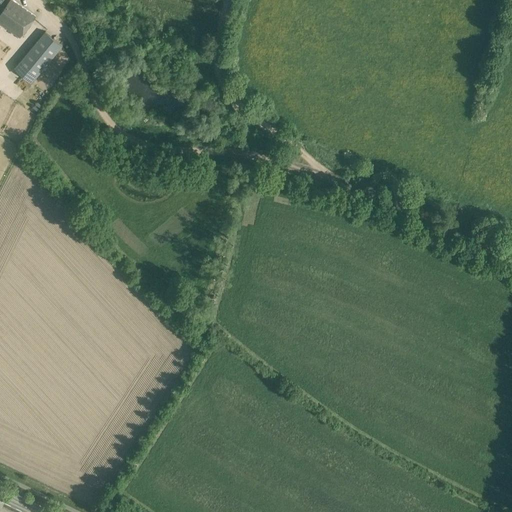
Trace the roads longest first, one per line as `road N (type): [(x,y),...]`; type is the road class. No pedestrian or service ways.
road 1 (track): [(30,0),(69,38),(98,116),(132,143),(322,175),(511,258)]
road 2 (track): [(322,175),(233,99),(218,47),(230,0)]
